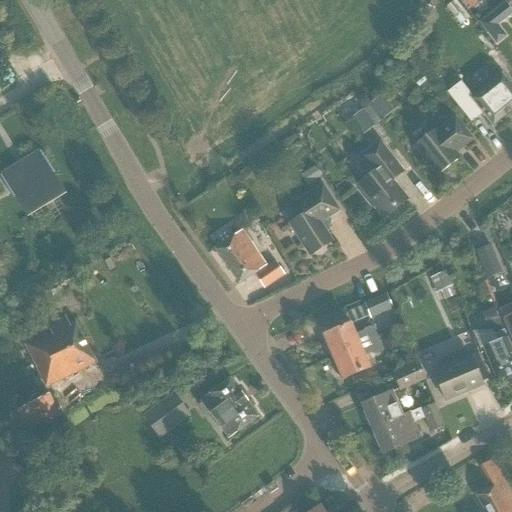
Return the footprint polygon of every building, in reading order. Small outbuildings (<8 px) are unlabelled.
[(455,0),(446,7),(451,14),(461,7),(455,0)] [(407,64),(417,75),(421,71),(411,60),(407,64)] [(493,126),(511,110),(511,87),(502,75),(472,98),(460,83),(448,93),(471,121),(482,113),(493,126)] [(365,108),(378,125),(392,113),(380,97),(365,108)] [(378,125),(365,108),(350,121),(363,137),(378,125)] [(414,147),(437,176),(459,158),(455,153),(472,140),(455,118),(438,132),(436,129),(414,147)] [(373,206),(383,218),(406,200),(391,180),(402,171),(379,142),(360,157),(373,174),(356,187),(372,208),(373,206)] [(54,173),(40,151),(39,152),(40,154),(32,159),(31,157),(13,168),(14,170),(2,178),(0,176),(0,175),(0,177),(13,199),(17,196),(29,216),(62,196),(50,176),(54,173)] [(321,178),(314,168),(300,177),(307,187),(321,178)] [(338,211),(322,186),(296,203),(304,215),(289,225),(309,257),(332,242),(326,233),(329,231),(331,222),(328,218),(338,211)] [(241,231),(215,249),(239,285),(266,267),(241,231)] [(508,285),(497,257),(481,263),(492,291),(508,285)] [(275,262),(255,276),(264,289),(284,275),(275,262)] [(453,287),(446,272),(430,280),(437,295),(441,293),(445,302),(455,297),(452,288),(453,287)] [(392,311),(386,295),(364,304),(370,320),(392,311)] [(500,327),(493,310),(481,315),(488,331),(488,332),(490,331),(500,327)] [(511,315),(503,320),(511,343),(511,315)] [(45,387),(95,363),(75,320),(69,323),(65,316),(47,325),(50,332),(25,345),(45,387)] [(333,357),(378,338),(373,326),(363,330),(364,332),(356,335),(351,323),(323,335),(333,357)] [(488,332),(488,331),(472,332),(480,350),(484,348),(497,380),(511,373),(511,352),(503,331),(494,335),(492,331),(490,331),(488,332)] [(378,338),(333,357),(342,380),(370,368),(365,357),(373,354),(374,355),(384,351),(378,338)] [(471,359),(470,359),(467,353),(462,350),(454,354),(453,360),(455,366),(452,367),(447,357),(439,360),(444,370),(434,374),(446,402),(483,386),(471,359)] [(401,388),(425,378),(419,364),(395,374),(401,388)] [(228,438),(257,416),(229,379),(200,400),(201,403),(199,404),(205,413),(208,411),(228,438)] [(372,430),(403,416),(393,392),(362,405),(372,430)] [(174,393),(159,404),(142,416),(156,435),(188,413),(174,393)] [(60,418),(49,396),(15,412),(26,435),(60,418)] [(410,413),(403,416),(372,430),(383,454),(421,438),(415,424),(425,419),(431,432),(444,427),(435,405),(422,410),(421,409),(410,413)] [(494,421),(481,427),(486,439),(499,433),(494,421)] [(477,495),(486,511),(487,511),(511,499),(511,495),(495,463),(484,469),(494,487),(477,495)] [(511,511),(511,499),(487,511),(511,511)]
